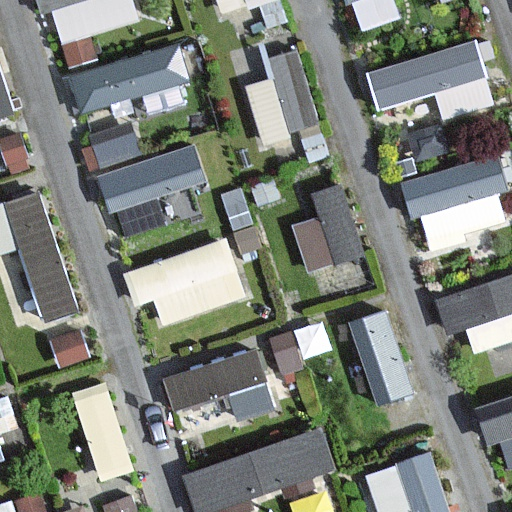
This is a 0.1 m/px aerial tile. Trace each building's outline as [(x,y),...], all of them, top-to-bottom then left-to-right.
[(29,0),(38,28),(122,0),(29,0)] [(221,0),(225,11),(258,0),(221,0)] [(475,10),(354,52),(369,97),(490,56),(475,10)] [(179,18),(49,61),(67,114),(196,72),(179,18)] [(0,25),(0,89),(20,82),(0,25)] [(287,31),(236,48),(271,157),(323,140),(287,31)] [(207,115),(77,158),(95,211),(225,168),(207,115)] [(511,135),(396,176),(412,221),(511,186),(511,135)] [(332,165),(280,182),(316,291),(367,274),(332,165)] [(37,172),(0,185),(0,227),(32,317),(83,298),(37,172)] [(241,212),(112,255),(129,308),(259,265),(241,212)] [(511,251),(426,281),(442,326),(511,301),(511,251)] [(376,299),(325,316),(360,425),(412,408),(376,299)] [(479,342),(511,333),(511,306),(472,318),(479,342)] [(272,313),(142,356),(159,409),(289,366),(272,313)] [(90,344),(39,362),(85,488),(135,469),(90,344)] [(511,371),(465,388),(480,433),(511,422),(511,371)] [(0,385),(0,443),(17,438),(0,385)] [(194,402),(206,429),(242,414),(231,387),(194,402)] [(302,400),(172,442),(190,495),(319,453),(302,400)] [(445,511),(420,435),(369,452),(388,511),(445,511)] [(35,511),(21,468),(0,474),(0,511),(35,511)] [(511,511),(511,490),(499,495),(504,511),(511,511)] [(135,511),(130,498),(91,511),(135,511)] [(331,511),(328,503),(299,511),(331,511)]
